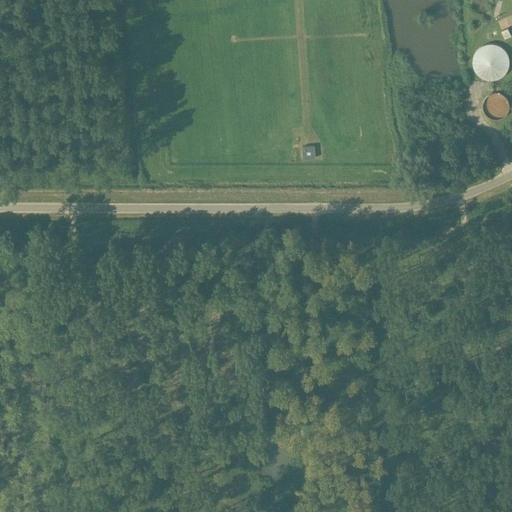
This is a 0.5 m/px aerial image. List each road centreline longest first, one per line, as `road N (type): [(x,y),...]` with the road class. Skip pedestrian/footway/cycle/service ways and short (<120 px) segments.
road 1 (unclassified): [(511,175),(397,210),(0,207)]
road 2 (track): [(511,202),(463,221),(378,236),(399,511)]
road 3 (track): [(459,197),(498,511)]
road 4 (track): [(314,209),(294,322),(302,472),(287,511)]
road 5 (track): [(72,209),(94,511)]
road 6 (track): [(297,0),(308,145)]
